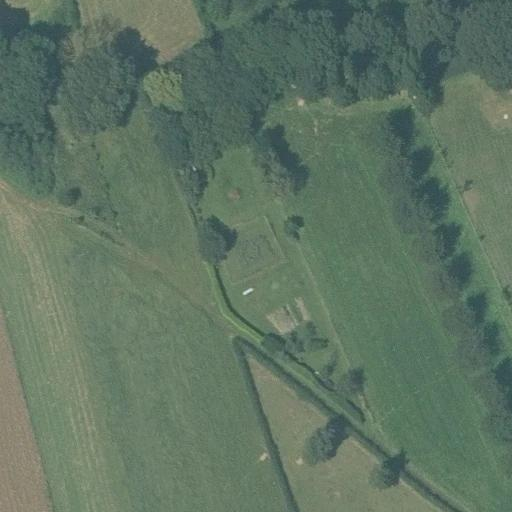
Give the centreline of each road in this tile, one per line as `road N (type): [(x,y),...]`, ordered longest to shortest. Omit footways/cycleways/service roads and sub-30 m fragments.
road 1 (track): [(0,176),(118,240),(459,511)]
road 2 (unclassified): [(0,75),(138,84),(341,74),(511,30)]
